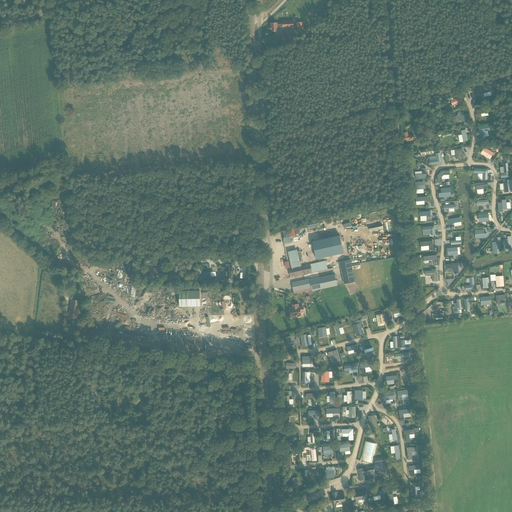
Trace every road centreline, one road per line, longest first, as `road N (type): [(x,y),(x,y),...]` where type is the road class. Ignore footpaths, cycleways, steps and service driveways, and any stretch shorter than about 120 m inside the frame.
road 1 (tertiary): [(269,511),(249,0)]
road 2 (track): [(432,492),(398,142)]
road 3 (track): [(0,336),(271,387)]
road 4 (track): [(472,0),(510,36),(502,45),(391,79)]
road 5 (track): [(398,142),(264,183)]
